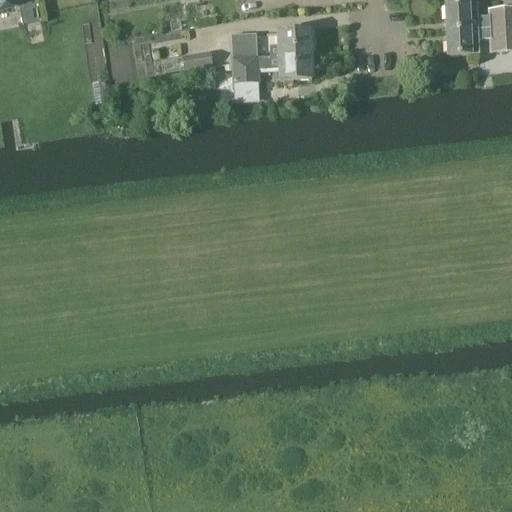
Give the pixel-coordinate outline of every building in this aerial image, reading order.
[(0,0),(0,11),(18,7),(16,0),(0,0)] [(453,0),(454,5),(444,6),(445,31),(511,28),(511,8),(488,9),(488,18),(477,18),(475,0),(453,0)] [(511,28),(445,31),(447,58),(478,57),(477,41),(489,41),(490,54),(511,52),(511,28)] [(268,59),(309,58),(309,50),(312,50),(312,36),(309,36),(308,33),(277,34),(278,48),(268,49),(268,59)] [(230,37),(231,64),(241,62),(241,60),(255,60),(254,36),(230,37)] [(181,60),(183,72),(211,67),(208,55),(181,60)] [(256,83),(310,81),(309,58),(268,59),(268,62),(256,62),(256,60),(241,60),(241,62),(231,64),(232,85),(256,84),(256,83)]
